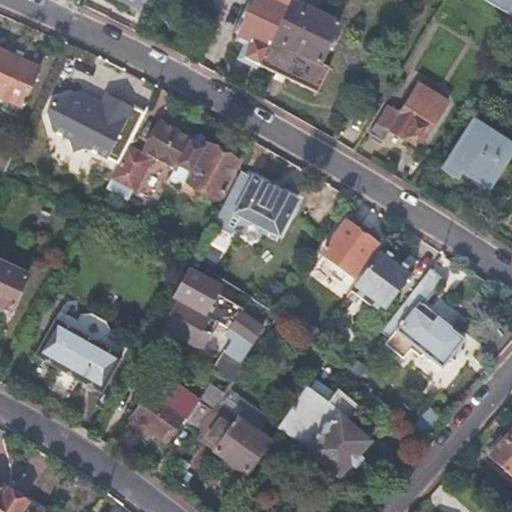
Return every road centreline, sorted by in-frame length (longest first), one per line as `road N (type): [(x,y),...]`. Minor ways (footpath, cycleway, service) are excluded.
road 1 (residential): [(511,276),(225,99),(15,0)]
road 2 (residential): [(167,511),(107,465),(0,406)]
road 3 (residential): [(511,371),(386,511)]
